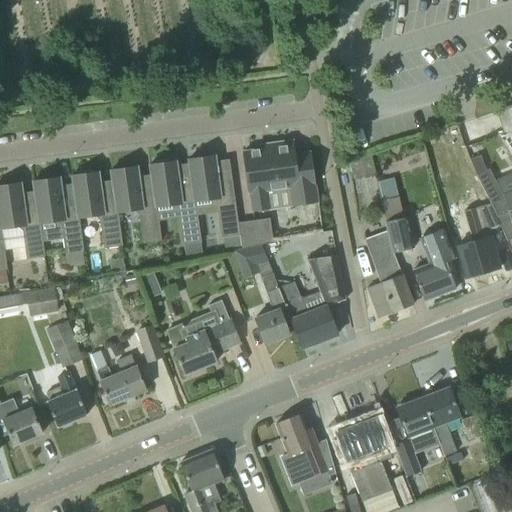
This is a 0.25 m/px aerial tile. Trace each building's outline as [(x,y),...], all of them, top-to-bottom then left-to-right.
[(511,105),(495,111),(502,133),(496,135),(511,161),(511,105)] [(242,152),(248,193),(249,193),(251,212),(316,203),(314,186),(315,186),(310,153),(293,155),(291,141),(271,145),(271,148),(242,152)] [(188,160),(187,160),(191,190),(193,190),(194,202),(210,200),(216,204),(220,239),(226,238),(239,236),(237,223),(232,184),(218,186),(214,156),(203,158),(202,155),(190,157),(191,160),(188,160)] [(480,156),(470,160),(476,176),(486,171),(480,156)] [(352,163),(357,177),(376,171),(371,157),(352,163)] [(200,243),(194,202),(193,190),(191,190),(179,192),(175,162),(168,163),(167,160),(155,162),(156,165),(148,166),(150,176),(151,175),(156,207),(171,205),(177,210),(182,245),(187,244),(189,259),(202,257),(200,243)] [(160,241),(156,207),(151,175),(150,176),(138,177),(136,167),(125,169),(125,166),(113,168),(113,171),(110,171),(111,181),(112,181),(117,213),(132,211),(138,215),(142,244),(160,241)] [(121,246),(117,213),(112,181),(111,181),(99,183),(97,173),(90,174),(90,171),(78,173),(78,175),(71,177),(75,206),(76,206),(78,218),(93,216),(99,221),(103,249),(121,246)] [(83,252),(78,218),(76,206),(75,206),(63,208),(59,178),(47,180),(47,177),(35,179),(36,182),(32,182),(33,192),(35,192),(39,224),(54,222),(60,226),(64,255),(83,252)] [(480,185),(490,205),(491,204),(491,205),(494,211),(505,205),(511,221),(511,191),(502,195),(493,179),(480,185)] [(44,257),(39,224),(35,192),(33,192),(21,194),(20,184),(9,185),(8,183),(0,183),(0,227),(0,229),(15,227),(21,232),(25,260),(44,257)] [(491,204),(490,205),(463,212),(470,241),(456,245),(466,278),(498,268),(489,238),(487,233),(500,227),(494,211),(491,205),(491,204)] [(388,231),(387,231),(389,241),(393,253),(412,249),(405,217),(385,222),(388,231)] [(241,247),(241,249),(261,245),(272,243),(269,219),(238,223),(241,246),(241,247)] [(430,264),(412,271),(423,301),(455,289),(445,263),(454,259),(443,230),(420,238),(430,264)] [(389,241),(387,231),(364,240),(380,284),(367,288),(378,318),(413,305),(393,253),(389,241)] [(284,323),(290,321),(272,273),(261,245),(241,249),(232,251),(243,279),(259,273),(273,311),(254,319),(264,345),(289,335),(284,323)] [(319,295),(340,293),(337,265),(316,267),(319,295)] [(272,273),(290,321),(301,349),(337,335),(326,306),(307,314),(288,266),(272,273)] [(135,274),(124,277),(126,285),(136,283),(135,274)] [(25,293),(29,316),(58,311),(53,288),(25,293)] [(16,295),(0,297),(0,309),(18,306),(16,295)] [(165,331),(184,375),(216,362),(213,354),(239,343),(229,320),(222,300),(207,306),(214,325),(189,335),(183,323),(165,331)] [(46,329),(61,368),(82,360),(67,321),(46,329)] [(135,330),(146,363),(164,358),(152,324),(135,330)] [(99,380),(102,387),(109,406),(145,391),(130,355),(115,361),(120,371),(111,375),(103,359),(93,363),(100,380),(99,380)] [(63,395),(46,403),(49,409),(57,428),(86,415),(79,397),(68,372),(56,378),(60,387),(63,395)] [(449,389),(422,399),(439,442),(444,456),(455,452),(445,423),(459,417),(456,408),(449,389)] [(12,399),(0,403),(0,434),(1,437),(8,434),(14,446),(41,434),(33,416),(30,407),(17,412),(12,399)] [(408,441),(394,446),(406,477),(421,471),(414,452),(439,442),(422,399),(419,401),(411,404),(409,400),(396,405),(397,409),(396,409),(399,417),(403,428),(407,437),(408,441)] [(297,412),(272,422),(286,455),(280,458),(292,485),(297,482),(317,474),(322,487),(330,484),(327,477),(335,474),(325,440),(314,445),(307,427),(304,428),(297,412)] [(459,420),(467,440),(483,434),(475,415),(459,420)] [(376,417),(355,425),(371,466),(392,458),(376,417)] [(355,425),(334,433),(350,474),(371,466),(355,425)] [(211,450),(180,463),(191,492),(184,495),(190,511),(209,511),(200,489),(223,480),(211,450)] [(459,452),(445,457),(448,466),(463,461),(459,452)] [(364,511),(354,484),(339,490),(345,511),(364,511)] [(409,493),(401,496),(405,507),(412,505),(409,493)]
